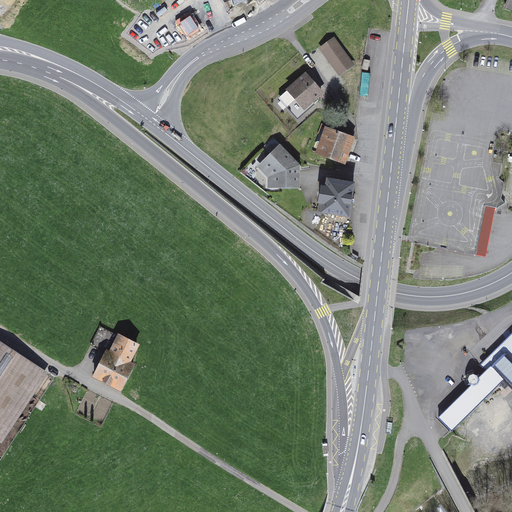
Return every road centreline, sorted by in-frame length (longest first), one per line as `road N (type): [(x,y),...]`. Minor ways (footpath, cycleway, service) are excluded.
road 1 (primary): [(49,66),(252,231),(306,289),(339,377),(348,489)]
road 2 (secondary): [(149,120),(309,248),(379,288),(447,296),(511,273)]
road 3 (track): [(0,329),(298,511)]
road 4 (primary): [(348,489),(391,163)]
road 5 (track): [(381,130),(355,125),(256,0)]
road 6 (primary): [(391,163),(426,72),(449,48),(484,32)]
road 7 (primary): [(273,21),(189,64),(149,120)]
road 8 (primary): [(391,163),(405,30)]
